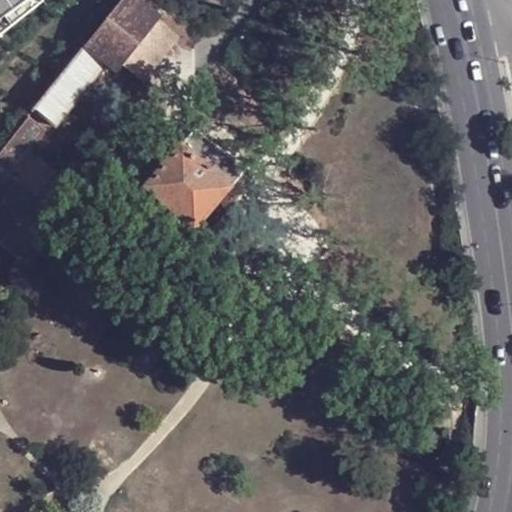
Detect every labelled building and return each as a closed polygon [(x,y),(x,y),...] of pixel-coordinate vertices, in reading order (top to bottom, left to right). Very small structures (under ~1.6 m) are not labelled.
[(0,0),(0,47),(49,1),(48,0),(0,0)] [(146,0),(125,0),(89,47),(112,65),(120,71),(134,55),(164,17),(145,2),(146,0)] [(112,65),(89,47),(38,111),(61,128),(112,65)] [(28,123),(0,159),(0,188),(4,192),(47,139),(28,123)] [(252,169),(200,129),(149,188),(199,231),(252,169)] [(23,186),(39,198),(71,157),(55,146),(23,186)] [(438,434),(428,425),(422,432),(433,441),(438,434)]
